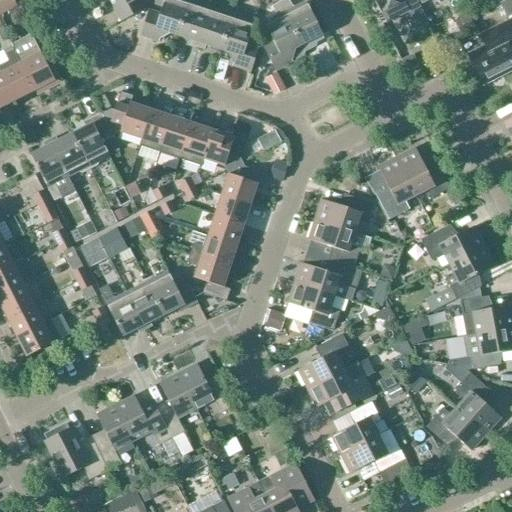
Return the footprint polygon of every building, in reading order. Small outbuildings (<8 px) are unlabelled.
[(4,0),(0,2),(0,16),(17,7),(13,0),(4,0)] [(116,0),(115,5),(111,7),(120,25),(144,13),(138,1),(139,0),(116,0)] [(176,38),(188,0),(187,0),(175,0),(175,1),(173,0),(156,0),(154,6),(161,9),(158,17),(147,13),(139,38),(158,44),(159,40),(169,35),(176,38)] [(197,3),(188,0),(176,38),(197,45),(208,12),(200,9),(197,3)] [(287,0),(278,4),(304,54),(313,50),(315,45),(313,41),(321,37),(304,6),(296,10),(291,9),(287,0)] [(414,0),(374,0),(386,24),(408,13),(411,19),(422,13),(414,0)] [(511,0),(505,0),(499,3),(507,20),(511,17),(511,0)] [(263,52),(275,75),(276,74),(291,66),(291,65),(301,60),(303,55),(304,54),(278,4),(271,8),(275,17),(274,21),(264,26),(274,46),(263,52)] [(208,12),(197,45),(219,52),(232,15),(224,13),(219,15),(208,12)] [(459,20),(456,21),(462,33),(474,27),(466,12),(457,16),(459,20)] [(232,15),(219,52),(227,55),(232,65),(231,69),(250,75),(258,50),(246,46),(252,26),(242,23),(240,18),(232,15)] [(489,46),(468,57),(482,86),(511,71),(511,55),(510,52),(511,50),(511,20),(484,35),(489,46)] [(11,47),(34,92),(41,88),(43,92),(60,84),(51,66),(46,68),(31,37),(11,47)] [(8,62),(0,66),(0,73),(14,102),(34,92),(11,47),(10,48),(11,49),(3,52),(8,62)] [(408,71),(418,66),(413,56),(402,61),(408,71)] [(0,108),(14,102),(0,73),(0,108)] [(284,90),(276,74),(275,75),(265,80),(273,96),(284,90)] [(101,116),(112,139),(121,134),(141,140),(150,112),(129,105),(131,98),(120,94),(114,112),(110,111),(101,116)] [(104,96),(96,100),(102,112),(110,108),(104,96)] [(138,147),(159,154),(171,118),(150,112),(141,140),(138,147)] [(112,139),(101,116),(100,115),(89,121),(92,127),(71,137),(89,172),(96,168),(98,162),(108,157),(102,144),(112,139)] [(171,118),(159,154),(179,161),(191,125),(171,118)] [(511,121),(503,126),(511,144),(511,121)] [(191,125),(179,161),(200,168),(202,161),(212,132),(191,125)] [(262,136),(269,149),(283,142),(277,129),(262,136)] [(212,132),(202,161),(224,168),(225,171),(242,163),(239,158),(246,136),(235,132),(233,139),(212,132)] [(80,176),(89,172),(71,137),(50,148),(66,178),(67,178),(76,173),(80,176)] [(66,178),(50,148),(30,158),(53,204),(61,200),(60,198),(74,191),(67,178),(66,178)] [(395,159),(415,197),(426,191),(431,199),(449,190),(437,167),(426,173),(414,150),(395,159)] [(415,197),(395,159),(377,169),(388,192),(377,198),(389,221),(409,210),(405,202),(415,197)] [(288,163),(278,160),(273,176),(283,179),(288,163)] [(220,197),(249,206),(256,185),(264,187),(268,175),(244,166),(242,163),(225,171),(227,175),(220,197)] [(184,193),(194,187),(190,178),(179,183),(184,193)] [(129,198),(139,193),(135,185),(125,189),(129,198)] [(168,197),(163,187),(152,192),(157,202),(168,197)] [(199,196),(194,187),(184,193),(189,202),(199,196)] [(32,196),(37,206),(48,200),(43,190),(32,196)] [(220,197),(214,217),(242,227),(249,206),(220,197)] [(320,201),(314,221),(354,234),(354,233),(358,223),(367,226),(373,206),(349,198),(345,209),(320,201)] [(48,200),(37,206),(46,224),(58,218),(48,200)] [(171,201),(160,207),(165,217),(176,211),(171,201)] [(115,214),(119,222),(129,216),(125,208),(115,214)] [(149,211),(138,216),(144,228),(151,241),(166,233),(159,219),(154,222),(149,211)] [(102,217),(108,229),(116,225),(109,213),(102,217)] [(144,228),(138,216),(125,223),(131,235),(144,228)] [(242,227),(214,217),(207,238),(236,247),(242,227)] [(354,234),(314,221),(307,241),(332,249),(328,261),(353,268),(359,249),(367,251),(371,239),(354,233),(354,234)] [(90,223),(78,229),(83,240),(96,233),(90,223)] [(52,235),(57,245),(68,239),(63,229),(62,229),(61,226),(51,231),(53,234),(52,235)] [(443,256),(448,266),(483,248),(473,228),(451,239),(446,229),(447,228),(447,227),(420,241),(426,254),(426,253),(431,262),(443,256)] [(98,238),(109,259),(127,250),(117,229),(98,238)] [(89,269),(109,259),(98,238),(79,248),(89,269)] [(193,244),(189,255),(229,268),(236,247),(207,238),(204,247),(193,244)] [(68,239),(57,245),(61,253),(72,247),(68,239)] [(4,248),(0,249),(0,273),(13,267),(13,266),(4,248)] [(483,248),(448,266),(453,276),(444,280),(455,301),(478,289),(477,289),(471,279),(493,268),(483,248)] [(229,268),(189,255),(187,264),(197,267),(193,279),(205,283),(202,294),(225,302),(229,291),(222,288),(229,268)] [(293,285),(333,297),(334,296),(351,301),(354,290),(347,287),(353,268),(328,261),(324,273),(300,265),(293,285)] [(0,273),(0,298),(23,286),(31,282),(22,263),(13,267),(0,273)] [(393,278),(396,268),(385,265),(382,274),(393,278)] [(71,273),(76,282),(87,277),(82,268),(71,273)] [(145,281),(163,317),(183,307),(186,312),(197,306),(185,281),(174,287),(168,275),(157,280),(152,278),(145,281)] [(87,277),(76,282),(80,291),(92,286),(87,277)] [(65,281),(50,285),(52,298),(68,295),(65,281)] [(127,295),(143,327),(163,317),(145,281),(136,286),(135,291),(127,295)] [(333,297),(293,285),(287,304),(311,313),(307,324),(332,332),(339,312),(330,309),(333,297)] [(23,286),(0,298),(0,307),(6,319),(33,306),(23,286)] [(143,327),(127,295),(116,301),(112,299),(106,288),(98,291),(122,338),(143,327)] [(381,307),(384,298),(375,294),(371,304),(381,307)] [(485,299),(459,303),(462,317),(462,316),(466,337),(511,328),(511,317),(510,307),(486,311),(484,300),(485,299)] [(6,319),(16,339),(43,325),(42,323),(33,306),(6,319)] [(361,313),(358,315),(361,322),(375,314),(379,312),(363,307),(361,313)] [(102,309),(92,314),(96,322),(96,323),(106,318),(102,309)] [(272,311),(266,329),(276,332),(282,314),(272,311)] [(43,325),(16,339),(26,358),(53,345),(72,336),(61,316),(43,325)] [(418,320),(405,327),(411,345),(425,340),(418,320)] [(105,326),(92,333),(99,346),(112,339),(105,326)] [(511,328),(466,337),(462,338),(466,358),(469,358),(472,371),(497,367),(497,366),(496,366),(494,355),(511,351),(511,328)] [(297,372),(306,391),(344,372),(344,371),(339,361),(351,355),(341,336),(314,349),(320,360),(297,372)] [(344,372),(306,391),(316,409),(339,398),(344,409),(371,395),(361,376),(356,365),(344,371),(344,372)] [(177,375),(195,411),(214,401),(220,415),(234,408),(217,377),(208,381),(205,376),(201,376),(196,366),(177,375)] [(412,387),(420,378),(413,371),(405,380),(412,387)] [(154,408),(171,440),(183,433),(177,420),(195,411),(177,375),(158,385),(167,402),(154,408)] [(455,409),(485,436),(500,419),(486,407),(492,396),(491,395),(468,375),(454,390),(454,395),(462,402),(455,409)] [(391,376),(378,383),(383,393),(387,392),(396,387),(391,376)] [(396,387),(387,392),(391,400),(402,394),(398,386),(396,387)] [(133,398),(114,407),(132,443),(151,433),(158,447),(171,440),(154,408),(142,415),(133,398)] [(330,438),(340,457),(377,437),(377,436),(372,427),(380,422),(371,403),(348,415),(353,426),(330,438)] [(132,443),(114,407),(96,417),(103,431),(91,438),(108,472),(120,466),(114,452),(132,443)] [(485,436),(455,409),(450,415),(443,409),(434,418),(425,429),(445,446),(445,445),(444,445),(452,436),(470,452),(485,436)] [(108,472),(91,438),(78,444),(71,429),(68,431),(65,426),(44,436),(47,442),(44,443),(62,478),(81,469),(88,482),(108,472)] [(377,437),(340,457),(349,475),(372,463),(378,474),(404,461),(395,442),(389,430),(377,436),(377,437)] [(218,455),(228,450),(222,435),(211,440),(218,455)] [(282,466),(291,461),(285,449),(275,454),(282,466)] [(404,461),(378,474),(384,487),(411,474),(404,461)] [(187,463),(171,471),(176,482),(192,473),(188,466),(187,463)] [(269,479),(257,484),(264,497),(271,511),(297,511),(289,495),(304,486),(294,466),(269,479)] [(228,477),(217,482),(222,493),(233,487),(228,477)] [(156,493),(150,482),(139,487),(145,499),(156,493)] [(271,511),(264,497),(257,484),(227,500),(232,511),(271,511)] [(119,495),(114,485),(108,488),(106,493),(109,500),(119,495)] [(116,499),(105,504),(109,511),(116,511),(121,510),(116,499)] [(0,511),(6,511),(9,510),(5,501),(0,503),(0,511)] [(227,511),(222,502),(203,511),(227,511)]
